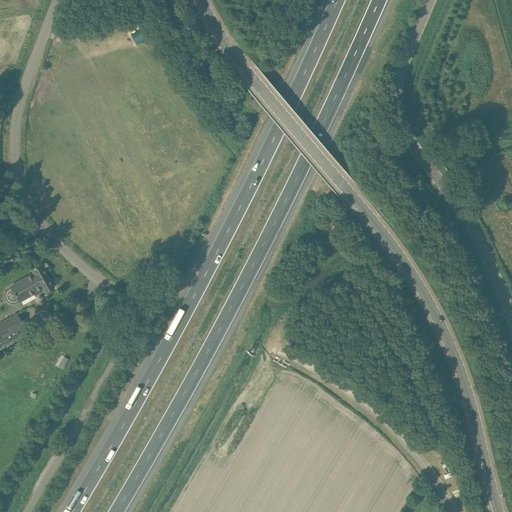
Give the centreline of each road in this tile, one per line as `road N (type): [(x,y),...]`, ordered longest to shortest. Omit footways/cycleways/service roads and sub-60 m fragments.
road 1 (tertiary): [(499,511),(439,320),(383,233),(253,81),(199,0)]
road 2 (motorway): [(114,511),(289,192),(381,0)]
road 3 (motorway): [(338,0),(237,218),(72,511)]
road 4 (residential): [(131,331),(130,302),(65,252),(34,213),(17,172),(20,99),(57,0)]
road 5 (unclassified): [(511,319),(471,228),(398,112),(403,65),(430,0)]
road 6 (unclassified): [(26,511),(131,331)]
